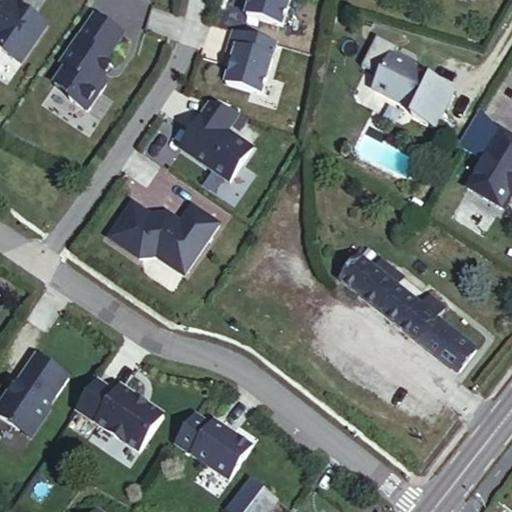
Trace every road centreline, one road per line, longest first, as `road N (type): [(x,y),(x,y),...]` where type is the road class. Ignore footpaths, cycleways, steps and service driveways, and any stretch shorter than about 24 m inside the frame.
road 1 (residential): [(42,262),(169,346),(242,368),(422,511)]
road 2 (residential): [(198,0),(181,62),(42,262)]
road 3 (secondary): [(511,401),(428,511)]
